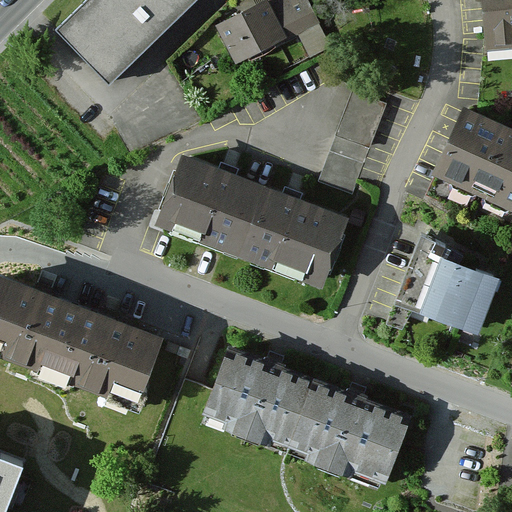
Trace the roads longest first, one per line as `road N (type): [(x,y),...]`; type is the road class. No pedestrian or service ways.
road 1 (residential): [(336,345),(443,72),(443,0)]
road 2 (residential): [(336,345),(112,262)]
road 3 (residential): [(511,411),(336,345)]
